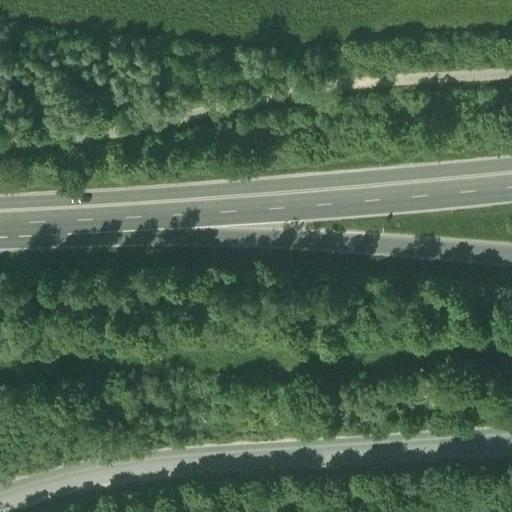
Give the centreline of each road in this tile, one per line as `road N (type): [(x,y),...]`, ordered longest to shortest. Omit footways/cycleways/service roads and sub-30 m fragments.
road 1 (track): [(0,144),(168,126),(277,100),(511,76)]
road 2 (primary): [(127,219),(306,247),(511,260)]
road 3 (primary): [(127,219),(511,187)]
road 4 (primary): [(0,225),(127,219)]
